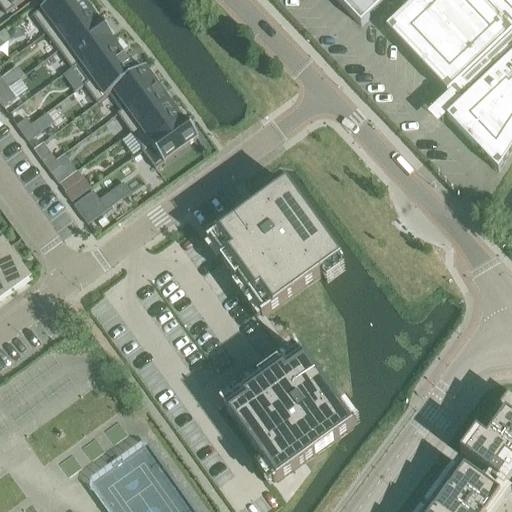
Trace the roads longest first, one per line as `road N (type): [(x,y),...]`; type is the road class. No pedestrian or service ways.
road 1 (residential): [(69,282),(324,95)]
road 2 (unclassified): [(502,340),(495,278),(324,95)]
road 3 (tertiary): [(357,511),(473,353),(502,340)]
road 4 (unclassified): [(324,95),(233,0)]
road 5 (residential): [(69,282),(0,179)]
